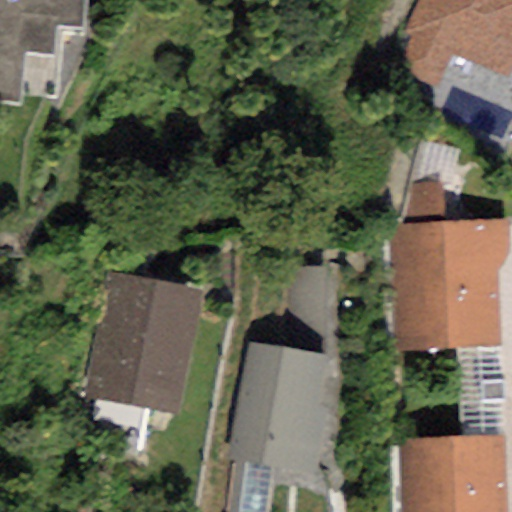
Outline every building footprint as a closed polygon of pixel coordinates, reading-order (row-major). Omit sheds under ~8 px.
[(86,0),(0,0),(0,106),(19,109),(27,65),(55,72),(57,43),(82,49),(86,0)] [(511,0),(422,0),(387,78),(436,95),(454,62),(509,86),(511,77),(511,0)] [(411,187),(400,226),(446,227),(442,192),(411,187)] [(400,226),(391,225),(394,356),(500,357),(499,281),(505,272),(509,264),(510,251),(506,229),(446,227),(400,226)] [(206,301),(110,279),(81,406),(178,428),(206,301)] [(332,368),(249,351),(224,469),(233,471),(279,480),(318,488),(333,420),(322,417),(332,368)] [(506,511),(503,446),(397,448),(399,511),(506,511)] [(275,511),(279,480),(233,471),(225,511),(275,511)]
